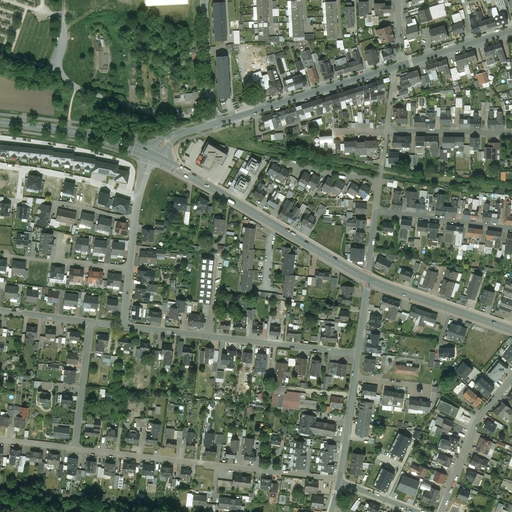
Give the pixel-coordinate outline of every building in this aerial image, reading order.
[(300,0),(291,0),(291,8),(293,8),(301,8),(300,0)] [(503,0),(490,0),(492,8),(496,8),(505,5),(503,0)] [(223,2),(213,3),(213,7),(214,7),(215,10),(213,10),(214,18),(215,18),(215,22),(224,21),(223,2)] [(367,2),(359,2),(359,19),(362,19),(364,17),(364,13),(368,13),(367,2)] [(350,3),(346,3),(347,7),(344,7),(345,23),(347,23),(348,28),(351,27),(351,23),(354,23),(353,7),(350,7),(350,3)] [(384,3),(374,4),(374,10),(374,13),(375,13),(383,13),(383,16),(388,15),(388,12),(390,12),(390,6),(384,6),(384,3)] [(439,5),(419,11),(422,23),(436,19),(434,11),(445,8),(444,5),(444,3),(439,5)] [(434,11),(436,19),(446,15),(445,8),(434,11)] [(477,17),(475,11),(473,11),(471,12),(474,24),(471,25),(473,33),(481,30),(478,23),(477,17)] [(459,13),(454,15),(457,25),(452,27),(455,34),(464,31),(462,27),(464,27),(461,19),(459,14),(459,13)] [(497,17),(494,18),(496,26),(505,23),(503,15),(497,17)] [(490,19),(485,21),(488,28),(496,26),(494,18),(490,19)] [(225,21),(215,22),(216,26),(214,26),(214,34),(216,34),(216,36),(215,36),(215,40),(226,40),(225,21)] [(481,22),(478,23),(481,30),(488,28),(485,21),(481,22)] [(445,25),(430,30),(433,41),(436,40),(438,41),(444,40),(445,37),(448,36),(445,25)] [(389,26),(375,31),(377,35),(379,34),(380,36),(379,36),(381,41),(382,40),(383,42),(390,40),(393,39),(392,36),(393,36),(391,32),(389,26)] [(406,30),(407,34),(406,34),(408,39),(419,36),(418,32),(419,31),(417,27),(409,29),(406,30)] [(304,41),(295,41),(296,45),(299,53),(305,51),(304,48),(309,46),(308,40),(307,40),(304,41)] [(501,43),(493,46),(496,53),(498,53),(502,51),(503,51),(501,43)] [(493,46),(484,48),(487,56),(493,54),(496,53),(493,46)] [(258,71),(251,48),(248,49),(248,47),(245,48),(252,72),(250,72),(253,82),(258,80),(257,77),(262,76),(260,71),(259,71),(258,71)] [(374,48),(365,51),(369,64),(372,63),(372,64),(375,63),(375,62),(378,61),(374,48)] [(305,51),(299,53),(301,60),(304,68),(306,68),(307,69),(314,67),(313,65),(308,50),(305,51)] [(386,52),(381,53),(382,56),(383,61),(393,58),(391,50),(386,52)] [(474,51),(464,54),(467,62),(472,61),(473,64),(478,63),(474,51)] [(464,54),(455,57),(460,73),(465,71),(463,65),(467,64),(467,62),(464,54)] [(493,54),(487,56),(487,58),(486,59),(488,65),(495,63),(493,54)] [(274,55),(268,56),(270,64),(276,62),(274,55)] [(227,56),(216,57),(216,65),(218,65),(218,70),(217,70),(217,79),(228,78),(227,56)] [(360,58),(355,59),(356,60),(354,61),(348,63),(351,71),(362,67),(360,58)] [(280,59),(276,60),(280,74),(284,73),(280,59)] [(319,61),(318,62),(321,71),(322,71),(324,79),(333,77),(328,62),(327,59),(319,61)] [(301,60),(295,62),(297,70),(301,69),(303,75),(306,74),(304,68),(301,60)] [(445,60),(436,63),(438,71),(443,69),(445,74),(449,73),(448,70),(446,61),(445,60)] [(344,64),(341,65),(344,73),(351,71),(348,63),(344,64)] [(436,63),(426,66),(428,74),(432,73),(434,80),(438,78),(436,72),(438,71),(436,63)] [(338,66),(334,67),(336,76),(344,73),(341,65),(338,66)] [(273,70),(272,67),(271,68),(266,69),(268,74),(271,83),(278,80),(275,70),(273,70)] [(314,67),(307,69),(311,83),(319,81),(314,67)] [(418,71),(408,74),(408,76),(411,86),(412,87),(412,86),(415,85),(415,82),(420,80),(420,81),(421,81),(418,71)] [(486,72),(479,74),(482,84),(489,82),(486,72)] [(262,76),(257,77),(258,80),(261,90),(260,90),(261,91),(264,98),(272,95),(268,84),(271,83),(268,74),(262,76)] [(301,75),(291,78),(295,89),(304,86),(301,75)] [(402,89),(399,90),(400,96),(403,95),(408,94),(406,88),(411,86),(408,76),(400,78),(402,83),(400,84),(402,89)] [(228,78),(217,79),(217,83),(219,83),(219,87),(218,87),(218,98),(229,98),(228,78)] [(291,78),(282,81),(286,92),(295,89),(291,78)] [(271,83),(268,84),(272,95),(272,96),(282,93),(278,80),(271,83)] [(382,80),(374,82),(377,89),(381,88),(384,87),(382,80)] [(374,82),(368,84),(370,92),(374,90),(377,89),(374,82)] [(370,92),(368,84),(361,87),(363,94),(363,96),(367,96),(366,93),(370,92)] [(361,87),(353,89),(355,96),(363,94),(361,87)] [(355,96),(353,89),(345,92),(347,99),(351,98),(355,96)] [(345,92),(337,94),(339,101),(344,100),(347,99),(345,92)] [(337,94),(330,96),(332,104),(336,102),(339,101),(337,94)] [(330,96),(322,99),(325,108),(325,109),(328,108),(327,105),(332,104),(330,96)] [(322,99),(313,101),(317,114),(317,115),(322,113),(321,109),(325,108),(322,99)] [(310,102),(302,105),(304,112),(307,112),(312,110),(310,102)] [(302,105),(294,107),(296,115),(300,113),(304,112),(302,105)] [(294,107),(286,110),(288,117),(292,116),(296,115),(294,107)] [(406,111),(400,111),(400,109),(395,109),(395,114),(396,114),(396,123),(406,123),(406,114),(406,111)] [(286,110),(278,112),(280,120),(284,119),(288,117),(286,110)] [(278,112),(270,115),(272,122),(276,121),(280,120),(278,112)] [(270,115),(262,117),(265,128),(268,126),(269,127),(270,127),(270,130),(274,128),(272,122),(270,115)] [(441,115),(440,115),(440,117),(440,123),(450,123),(450,115),(446,115),(441,115)] [(425,117),(415,117),(414,127),(419,127),(419,126),(425,126),(425,119),(425,117)] [(464,119),(460,119),(460,128),(470,128),(470,120),(470,119),(470,118),(465,118),(465,119),(464,119)] [(474,120),(470,120),(470,128),(480,128),(480,120),(474,120)] [(490,120),(488,120),(488,128),(496,128),(496,120),(494,120),(490,120)] [(498,121),(496,120),(496,128),(504,129),(504,120),(502,120),(502,121),(498,121)] [(331,136),(319,137),(320,149),(324,149),(324,148),(327,148),(327,149),(332,148),(331,136)] [(402,137),(393,136),(393,146),(402,146),(402,137)] [(425,137),(416,137),(415,145),(422,145),(425,145),(425,142),(425,137)] [(438,137),(429,137),(429,142),(425,142),(425,145),(432,145),(432,152),(437,152),(438,152),(438,137)] [(455,137),(443,137),(443,150),(443,152),(446,152),(450,152),(450,147),(455,147),(455,137)] [(464,138),(455,137),(455,147),(458,148),(459,148),(459,156),(463,156),(463,146),(464,138)] [(479,138),(470,138),(470,146),(473,146),(473,150),(474,150),(479,150),(479,146),(479,138)] [(350,142),(344,142),(344,152),(354,151),(354,154),(354,140),(351,140),(350,142)] [(366,141),(358,141),(358,140),(354,140),(354,154),(366,154),(366,155),(366,142),(366,141)] [(366,142),(366,155),(371,155),(371,153),(376,152),(376,141),(366,142)] [(228,154),(207,142),(201,153),(205,156),(200,165),(209,170),(215,161),(222,166),(228,154)] [(496,143),(489,143),(489,146),(490,146),(489,148),(485,148),(485,152),(485,156),(490,156),(490,159),(496,159),(496,149),(496,143)] [(10,146),(0,144),(0,153),(1,154),(1,156),(6,156),(6,154),(9,155),(10,146)] [(21,147),(10,146),(9,155),(12,155),(11,157),(16,157),(16,156),(20,156),(21,147)] [(31,148),(21,147),(20,156),(22,156),(22,158),(27,159),(27,157),(30,157),(31,148)] [(42,150),(31,148),(30,157),(33,157),(33,159),(38,160),(38,158),(41,158),(42,150)] [(235,156),(239,158),(243,151),(238,149),(235,156)] [(53,151),(42,150),(41,158),(43,158),(43,160),(48,161),(48,159),(51,159),(51,161),(53,151)] [(53,151),(51,161),(54,161),(54,163),(59,163),(59,162),(62,162),(63,153),(53,152),(53,151)] [(386,167),(391,167),(392,163),(399,163),(399,152),(387,152),(386,167)] [(74,154),(63,153),(62,162),(65,162),(64,164),(69,165),(70,163),(73,163),(73,156),(74,154)] [(84,157),(73,156),(73,163),(72,165),(75,165),(75,167),(80,168),(80,166),(83,166),(84,157)] [(94,159),(84,157),(83,166),(85,167),(85,168),(90,169),(90,168),(92,168),(92,172),(94,159)] [(246,166),(244,169),(254,175),(257,171),(259,168),(261,163),(251,157),(250,160),(246,166)] [(95,159),(94,159),(92,172),(114,176),(115,169),(116,165),(94,161),(95,159)] [(281,169),(273,164),(267,173),(276,178),(281,169)] [(289,172),(281,168),(281,169),(276,178),(277,177),(280,179),(280,180),(283,182),(289,172)] [(129,172),(115,169),(114,176),(115,176),(115,180),(127,183),(129,172)] [(308,177),(303,174),(298,182),(301,183),(300,185),(304,188),(305,186),(311,177),(309,175),(308,177)] [(311,177),(305,186),(311,190),(313,190),(315,186),(320,178),(312,174),(311,177)] [(27,188),(33,189),(35,176),(32,176),(29,176),(28,179),(27,187),(27,188)] [(33,189),(39,190),(41,181),(42,178),(39,178),(39,177),(35,176),(33,189)] [(247,188),(248,188),(248,186),(251,182),(245,178),(240,176),(239,179),(237,182),(247,188)] [(323,184),(321,189),(328,193),(330,191),(335,182),(327,177),(323,184)] [(344,184),(337,179),(335,182),(330,191),(337,195),(338,195),(340,192),(344,184)] [(65,182),(63,192),(71,194),(72,194),(74,187),(74,184),(65,182)] [(247,188),(237,182),(235,185),(234,188),(243,194),(246,189),(247,190),(248,188),(247,188)] [(360,188),(352,183),(349,188),(347,192),(354,196),(356,193),(360,188)] [(360,188),(356,193),(364,198),(366,194),(370,188),(362,184),(360,188)] [(313,190),(311,190),(309,194),(312,197),(317,189),(318,188),(315,186),(313,190)] [(257,187),(252,194),(261,200),(266,192),(262,190),(257,187)] [(279,192),(275,189),(272,193),(273,193),(271,196),(276,198),(279,192)] [(294,193),(289,190),(285,197),(287,198),(290,200),(294,193)] [(401,191),(394,190),(392,208),(401,210),(402,205),(403,201),(402,201),(400,201),(401,191)] [(108,199),(110,195),(100,191),(98,198),(99,198),(98,203),(106,205),(108,199)] [(415,193),(411,192),(410,193),(407,193),(406,197),(408,197),(408,202),(408,203),(414,203),(415,200),(415,193)] [(271,196),(271,195),(266,203),(275,208),(279,200),(276,198),(271,196)] [(120,210),(123,199),(116,197),(115,199),(113,206),(113,207),(120,210)] [(208,202),(200,197),(196,205),(199,206),(203,209),(208,202)] [(187,199),(174,198),(173,208),(174,207),(185,208),(185,210),(186,210),(187,199)] [(287,198),(280,211),(281,211),(278,216),(285,220),(290,213),(290,212),(288,211),(293,203),(289,201),(290,200),(287,198)] [(129,205),(130,202),(123,199),(120,210),(124,211),(126,212),(129,205)] [(0,202),(0,214),(9,216),(10,204),(3,203),(0,202)] [(21,207),(17,207),(16,218),(28,219),(29,208),(28,208),(28,206),(29,203),(27,203),(22,203),(21,207)] [(366,204),(355,203),(355,209),(354,213),(361,214),(361,213),(365,213),(366,204)] [(414,203),(408,203),(407,210),(416,212),(417,204),(414,203)] [(44,205),(42,204),(40,210),(42,210),(41,213),(39,214),(39,217),(48,219),(50,206),(44,205)] [(307,206),(302,204),(299,209),(298,211),(300,212),(302,214),(307,206)] [(424,205),(419,204),(417,204),(416,212),(424,213),(425,205),(424,205)] [(132,206),(129,205),(126,212),(124,211),(123,215),(128,214),(131,214),(132,206)] [(203,209),(199,206),(196,210),(195,213),(200,215),(203,209)] [(437,206),(436,214),(442,215),(445,215),(446,215),(447,207),(443,207),(437,206)] [(295,207),(292,214),(297,217),(296,217),(297,217),(300,212),(298,211),(299,209),(295,207)] [(320,208),(319,207),(316,212),(321,215),(324,210),(320,208)] [(451,208),(447,207),(446,215),(446,216),(456,217),(457,209),(451,208)] [(76,213),(58,209),(56,220),(60,221),(73,224),(76,213)] [(468,211),(464,210),(463,218),(470,219),(471,211),(468,211)] [(474,212),(471,211),(470,219),(477,220),(478,212),(474,212)] [(488,213),(483,212),(482,220),(490,221),(492,213),(488,213)] [(80,221),(80,224),(86,225),(88,214),(82,213),(80,221)] [(292,214),(290,213),(285,220),(292,224),(296,217),(297,217),(292,214)] [(495,213),(492,213),(490,221),(499,222),(500,214),(495,213)] [(94,215),(88,214),(86,225),(91,227),(92,224),(94,215)] [(315,220),(305,214),(301,222),(311,228),(315,220)] [(324,214),(323,223),(332,224),(333,215),(324,214)] [(48,219),(39,217),(40,218),(40,220),(38,221),(37,224),(46,226),(47,219),(48,219)] [(106,219),(100,218),(98,225),(97,229),(103,230),(106,219)] [(55,220),(51,219),(49,225),(58,227),(59,222),(54,221),(55,220)] [(111,220),(106,219),(103,230),(109,231),(110,229),(111,220)] [(215,219),(214,219),(213,233),(223,234),(224,220),(220,220),(215,219)] [(365,220),(356,219),(355,220),(355,227),(364,228),(365,220)] [(412,221),(402,220),(401,229),(407,229),(411,230),(412,221)] [(118,222),(116,230),(115,232),(116,232),(117,234),(125,235),(127,229),(126,229),(127,224),(125,224),(125,223),(120,222),(118,222)] [(394,224),(384,222),(383,231),(393,232),(394,224)] [(428,223),(418,222),(417,230),(426,231),(428,223)] [(439,224),(430,223),(429,231),(430,231),(437,232),(438,232),(439,224)] [(455,226),(447,225),(446,233),(452,234),(454,234),(455,226)] [(463,228),(455,226),(454,234),(456,235),(461,235),(462,236),(463,228)] [(251,228),(245,228),(246,228),(245,232),(243,244),(244,244),(243,248),(243,249),(245,249),(244,253),(242,265),(243,265),(242,269),(244,270),(244,274),(243,273),(241,286),(242,286),(241,290),(250,291),(253,270),(251,270),(254,250),(252,249),(254,229),(251,228)] [(153,231),(145,230),(145,232),(142,232),(142,241),(152,242),(153,231)] [(437,232),(430,231),(429,238),(428,238),(427,244),(431,245),(437,246),(438,244),(439,238),(438,238),(436,238),(437,232)] [(495,232),(487,231),(485,247),(492,248),(493,239),(495,232)] [(364,233),(356,232),(355,237),(354,237),(353,242),(363,243),(364,233)] [(502,233),(495,232),(493,239),(496,240),(500,240),(502,233)] [(52,234),(41,233),(41,240),(42,240),(41,245),(40,245),(39,252),(50,254),(51,245),(53,246),(53,242),(51,242),(52,234)] [(24,235),(18,234),(17,244),(22,244),(22,245),(28,246),(28,239),(28,235),(24,235)] [(146,252),(140,252),(139,261),(150,263),(151,262),(153,260),(155,260),(156,255),(156,252),(151,252),(150,252),(146,251),(146,252)] [(289,254),(285,253),(285,254),(283,274),(291,275),(293,259),(294,255),(289,254)] [(396,255),(388,254),(385,259),(391,262),(392,263),(396,255)] [(385,259),(380,257),(376,265),(382,268),(381,271),(386,274),(392,263),(391,262),(385,259)] [(213,260),(202,258),(201,263),(203,263),(202,267),(201,267),(200,275),(201,275),(201,278),(200,278),(199,283),(201,283),(198,303),(203,303),(209,304),(211,284),(210,284),(213,260)] [(413,273),(403,269),(400,277),(410,281),(413,273)] [(428,270),(426,277),(435,281),(438,273),(436,272),(428,270)] [(449,270),(448,270),(447,273),(446,276),(445,276),(447,277),(454,279),(456,280),(458,273),(449,270)] [(147,272),(138,271),(137,281),(142,281),(142,280),(146,280),(147,272)] [(151,272),(150,272),(150,271),(147,271),(147,272),(146,280),(153,281),(154,278),(159,278),(160,273),(151,272)] [(328,273),(315,272),(314,278),(317,278),(316,287),(320,288),(322,278),(324,278),(324,279),(328,280),(328,273)] [(291,275),(283,274),(282,274),(285,275),(283,295),(292,296),(294,280),(293,280),(294,275),(291,275)] [(482,277),(474,274),(472,282),(480,285),(482,277)] [(435,281),(426,277),(423,285),(427,286),(432,288),(435,281)] [(446,280),(444,279),(442,286),(453,290),(455,283),(453,282),(446,280)] [(480,285),(472,282),(469,289),(477,292),(480,285)] [(353,288),(344,286),(344,287),(342,286),(341,287),(341,290),(342,291),(343,291),(341,303),(350,304),(351,296),(351,294),(352,293),(353,288)] [(453,290),(442,286),(440,293),(450,296),(453,290)] [(511,289),(505,287),(502,293),(504,294),(511,296),(511,289)] [(149,295),(144,294),(145,289),(146,289),(136,288),(135,298),(143,299),(143,300),(149,301),(149,295)] [(477,292),(469,289),(467,297),(469,298),(474,300),(477,292)] [(37,291),(27,290),(26,301),(37,303),(38,292),(38,291),(37,291)] [(494,293),(485,290),(483,295),(484,295),(481,301),(490,304),(494,293)] [(277,294),(254,291),(253,297),(276,300),(277,294)] [(55,293),(48,292),(47,301),(57,303),(58,295),(58,293),(55,293)] [(467,297),(462,295),(459,304),(466,306),(469,298),(467,297)] [(392,300),(384,297),(381,305),(386,307),(389,308),(392,300)] [(511,302),(510,302),(503,299),(501,305),(511,309),(511,307),(511,302)] [(117,301),(108,300),(106,309),(116,310),(117,303),(118,301),(117,301)] [(182,301),(176,300),(176,306),(177,307),(177,308),(179,308),(178,311),(183,312),(184,305),(185,302),(181,302),(182,301)] [(400,303),(392,300),(389,308),(397,311),(398,311),(400,303)] [(511,309),(501,305),(502,306),(501,308),(500,308),(499,310),(496,309),(495,313),(507,318),(508,315),(509,315),(510,314),(510,313),(510,312),(511,309)] [(139,306),(133,306),(133,311),(132,311),(131,314),(132,315),(132,319),(141,320),(141,313),(143,313),(144,309),(144,307),(139,306)] [(175,308),(170,307),(169,318),(177,319),(178,311),(179,308),(177,308),(175,308)] [(418,318),(418,320),(417,320),(415,324),(419,326),(421,319),(424,311),(412,307),(410,315),(409,315),(410,315),(414,317),(418,318)] [(397,311),(389,308),(389,309),(386,317),(392,319),(393,316),(395,316),(397,311)] [(161,313),(149,311),(148,316),(150,316),(149,320),(160,322),(161,313)] [(349,313),(340,311),(339,319),(348,321),(349,313)] [(437,315),(424,311),(421,319),(424,320),(434,323),(437,315)] [(410,315),(402,312),(402,314),(400,320),(403,321),(406,314),(409,315),(410,315)] [(202,316),(189,315),(188,325),(202,327),(204,318),(204,316),(202,316)] [(373,315),(371,315),(369,324),(378,326),(379,322),(381,323),(382,316),(373,315)] [(241,323),(236,323),(235,330),(245,332),(246,324),(245,324),(246,317),(242,316),(241,323)] [(224,321),(221,320),(220,324),(220,329),(229,330),(230,324),(230,322),(224,321)] [(461,326),(457,325),(457,326),(451,324),(451,325),(447,336),(451,337),(450,338),(459,341),(459,340),(463,341),(467,329),(464,328),(461,327),(461,326)] [(262,326),(253,325),(252,333),(261,334),(262,326)] [(280,327),(270,326),(269,335),(279,336),(280,327)] [(37,328),(27,327),(26,335),(30,336),(33,336),(33,338),(33,337),(36,338),(37,328)] [(292,328),(287,328),(286,337),(296,338),(297,329),(292,328)] [(46,329),(45,337),(43,336),(43,341),(48,342),(48,340),(50,340),(50,338),(54,338),(55,330),(46,329)] [(80,333),(70,332),(67,332),(67,335),(66,339),(69,339),(69,340),(79,341),(80,333)] [(325,333),(321,332),(320,341),(328,341),(329,333),(325,333)] [(332,333),(329,333),(328,341),(335,342),(336,334),(332,333)] [(108,336),(96,335),(96,339),(98,339),(98,342),(97,342),(96,351),(97,348),(101,348),(102,347),(103,347),(104,344),(107,344),(108,336)] [(128,338),(119,337),(118,345),(122,346),(122,348),(122,349),(130,350),(130,347),(133,348),(134,343),(131,343),(128,342),(128,338)] [(139,349),(136,349),(135,357),(139,357),(139,356),(143,357),(143,351),(149,352),(150,344),(140,342),(139,349)] [(371,342),(367,342),(366,351),(373,352),(373,351),(377,352),(378,343),(371,342)] [(172,346),(162,345),(161,354),(165,355),(167,355),(167,353),(171,354),(171,351),(172,346)] [(192,348),(182,347),(181,354),(181,355),(183,356),(191,357),(192,348)] [(212,358),(213,349),(205,348),(205,352),(204,358),(208,358),(212,358)] [(454,348),(446,348),(446,357),(450,357),(454,357),(454,348)] [(235,351),(227,350),(227,355),(225,354),(224,364),(224,367),(234,368),(235,351)] [(167,353),(167,355),(165,355),(164,357),(163,364),(170,365),(171,363),(172,363),(173,354),(172,354),(173,352),(171,351),(171,354),(167,353)] [(205,352),(201,351),(200,361),(202,361),(204,364),(208,364),(208,358),(204,358),(205,352)] [(252,353),(243,352),(242,362),(251,363),(252,353)] [(77,354),(71,353),(71,356),(67,356),(66,363),(74,364),(76,364),(77,354)] [(266,355),(257,354),(256,363),(265,364),(266,355)] [(388,356),(383,355),(382,357),(381,364),(389,365),(389,359),(387,359),(388,356)] [(191,357),(183,356),(182,364),(190,365),(191,357)] [(305,359),(298,358),(298,361),(296,360),(296,359),(289,359),(288,365),(295,365),(294,372),(297,372),(297,373),(303,374),(305,359)] [(375,359),(365,358),(364,371),(369,371),(374,371),(375,362),(374,362),(375,360),(375,359)] [(321,361),(312,360),(310,375),(319,376),(321,361)] [(508,367),(499,360),(488,373),(497,380),(508,367)] [(337,363),(330,362),(328,374),(334,375),(335,369),(337,369),(337,363)] [(470,375),(475,370),(465,362),(461,367),(470,375)] [(287,364),(277,363),(274,385),(284,386),(285,378),(286,373),(286,370),(287,364)] [(346,364),(338,363),(337,363),(337,369),(335,369),(334,375),(338,375),(338,378),(343,379),(343,376),(345,376),(346,364)] [(412,368),(396,365),(395,372),(411,374),(412,368)] [(466,380),(470,375),(461,367),(457,372),(466,380)] [(75,371),(64,370),(66,370),(65,375),(64,375),(62,375),(61,376),(61,381),(74,382),(75,371)] [(217,371),(217,372),(216,378),(223,379),(224,372),(217,371)] [(483,385),(480,390),(486,395),(492,387),(486,382),(483,385)] [(284,386),(274,385),(273,393),(283,394),(284,386)] [(371,387),(363,385),(362,393),(370,395),(371,387)] [(459,387),(457,385),(453,391),(457,395),(462,389),(459,387)] [(475,394),(468,389),(463,396),(469,401),(476,407),(482,400),(475,394)] [(394,392),(385,391),(383,405),(392,406),(394,392)] [(300,393),(287,392),(287,394),(283,394),(273,393),(272,403),(282,404),(281,407),(282,407),(288,408),(289,405),(298,406),(299,400),(300,393)] [(402,393),(394,392),(392,406),(400,407),(402,393)] [(44,393),(41,393),(39,402),(49,403),(50,395),(44,394),(44,393)] [(72,396),(62,395),(61,403),(71,404),(72,396)] [(343,398),(331,397),(330,407),(341,409),(343,398)] [(304,401),(299,400),(298,406),(300,406),(315,408),(316,402),(304,401)] [(419,401),(410,400),(409,408),(418,409),(419,401)] [(453,406),(441,400),(437,409),(449,414),(450,414),(456,417),(459,409),(453,406)] [(372,403),(361,401),(360,405),(359,407),(360,407),(359,411),(371,413),(372,403)] [(419,401),(418,409),(426,411),(427,402),(419,401)] [(510,408),(502,402),(494,412),(501,418),(504,415),(510,420),(511,418),(511,411),(509,409),(510,408)] [(28,409),(20,408),(20,410),(20,414),(21,414),(21,415),(20,415),(20,417),(24,417),(24,418),(27,418),(28,409)] [(371,413),(359,411),(356,435),(367,436),(371,413)] [(335,425),(314,421),(315,417),(315,416),(310,416),(302,414),(299,431),(312,434),(312,433),(327,436),(327,434),(334,436),(335,425)] [(6,417),(0,416),(0,420),(0,424),(8,426),(9,417),(6,417)] [(20,417),(16,417),(16,420),(15,420),(14,427),(19,427),(23,428),(24,418),(24,417),(20,417)] [(445,420),(438,417),(435,423),(442,427),(446,419),(445,419),(445,420)] [(453,423),(446,419),(442,427),(450,430),(453,423)] [(485,429),(483,431),(491,435),(496,427),(497,426),(493,424),(488,421),(485,426),(484,425),(482,427),(485,429)] [(495,421),(493,424),(497,426),(496,427),(501,429),(503,425),(495,421)] [(160,424),(152,423),(150,435),(157,436),(159,436),(160,424)] [(443,429),(434,425),(431,431),(441,435),(443,429)] [(68,429),(58,428),(57,436),(67,437),(68,429)] [(174,429),(166,428),(164,439),(166,440),(167,439),(172,440),(173,434),(174,434),(174,429)] [(139,434),(134,434),(134,430),(130,430),(130,433),(129,442),(138,443),(139,434)] [(415,430),(412,437),(417,439),(421,431),(415,430)] [(117,432),(107,431),(106,439),(116,441),(117,432)] [(209,433),(206,433),(204,446),(206,446),(209,446),(209,443),(213,443),(214,433),(209,432),(209,433)] [(411,439),(399,434),(390,451),(403,457),(411,439)] [(150,435),(147,435),(146,444),(151,445),(151,443),(156,444),(157,436),(150,435)] [(281,438),(272,436),(270,444),(279,445),(281,438)] [(459,440),(451,437),(449,441),(446,440),(445,443),(443,442),(441,446),(440,445),(440,446),(447,448),(455,452),(459,440)] [(250,439),(245,438),(244,447),(244,448),(246,449),(246,451),(251,452),(251,448),(253,448),(254,440),(250,440),(250,439)] [(492,442),(482,438),(481,441),(479,442),(478,444),(490,448),(492,442)] [(172,440),(167,439),(166,440),(166,446),(176,448),(177,440),(172,440)] [(187,440),(186,449),(194,450),(195,441),(193,441),(187,440)] [(231,440),(231,443),(230,450),(236,450),(237,451),(238,446),(239,440),(237,440),(231,440)] [(294,441),(293,448),(305,449),(305,447),(305,442),(294,441)] [(324,444),(324,451),(332,452),(335,453),(336,450),(335,450),(336,445),(324,444)] [(490,448),(478,444),(478,445),(479,447),(477,451),(479,451),(487,454),(490,448)] [(209,446),(206,446),(205,455),(215,456),(216,447),(209,446)] [(21,451),(10,449),(9,454),(11,454),(10,458),(15,459),(20,459),(20,456),(21,456),(21,451)] [(230,450),(226,449),(225,457),(235,458),(236,450),(230,450)] [(321,450),(320,457),(332,458),(332,457),(331,457),(332,452),(324,451),(321,450)] [(246,451),(245,451),(244,460),(255,461),(256,452),(251,452),(246,451)] [(41,453),(30,452),(29,460),(41,462),(42,455),(42,456),(40,456),(41,453)] [(363,455),(353,453),(352,462),(362,463),(363,455)] [(60,455),(48,454),(47,465),(52,465),(52,464),(59,465),(60,455)] [(445,455),(440,454),(437,462),(442,464),(449,467),(453,458),(445,455)] [(488,461),(474,456),(471,464),(485,469),(488,461)] [(77,459),(69,458),(68,469),(76,470),(77,459)] [(498,462),(490,459),(489,463),(496,465),(495,467),(498,462)] [(442,464),(437,462),(433,460),(431,465),(440,468),(442,464)] [(95,462),(87,461),(85,471),(85,472),(86,472),(94,473),(95,462)] [(362,463),(352,462),(350,474),(360,475),(362,463)] [(114,464),(106,463),(105,469),(104,474),(114,475),(114,471),(114,464)] [(135,464),(128,463),(124,463),(123,473),(128,474),(128,472),(134,472),(134,474),(135,464)] [(420,466),(419,469),(413,465),(411,464),(409,468),(411,469),(417,473),(424,477),(428,470),(420,466)] [(154,466),(143,465),(141,475),(146,475),(147,474),(153,475),(154,466)] [(173,468),(162,467),(161,476),(172,477),(173,468)] [(395,474),(383,468),(374,486),(386,491),(395,474)] [(191,470),(181,469),(180,477),(185,478),(185,477),(190,477),(191,470)] [(476,473),(468,470),(465,478),(474,481),(476,473)] [(446,475),(437,472),(434,480),(437,481),(443,484),(443,483),(446,475)] [(482,476),(476,473),(474,481),(472,484),(477,486),(479,479),(480,480),(482,476)] [(250,478),(233,475),(232,482),(231,488),(232,488),(232,484),(238,484),(238,486),(249,487),(250,478)] [(398,489),(402,490),(402,491),(406,492),(411,478),(403,475),(398,489)] [(411,478),(406,492),(410,494),(410,493),(414,495),(420,482),(411,478)] [(272,480),(261,479),(260,488),(267,489),(267,487),(271,488),(272,484),(272,483),(271,483),(272,480)] [(318,483),(306,481),(304,492),(317,494),(318,483)] [(511,484),(503,481),(502,484),(508,487),(508,489),(511,491),(511,484)] [(432,488),(430,492),(426,490),(423,500),(426,501),(426,502),(434,505),(440,491),(432,488)] [(470,493),(461,489),(457,497),(467,501),(470,493)] [(206,496),(193,495),(192,504),(193,504),(205,506),(206,496)] [(323,497),(312,496),(310,508),(321,510),(323,497)] [(231,499),(227,499),(224,498),(220,498),(219,507),(233,509),(233,510),(240,510),(241,504),(240,504),(240,501),(236,501),(236,500),(235,500),(231,499)] [(370,503),(366,502),(363,508),(367,510),(371,511),(374,511),(376,509),(374,509),(376,505),(370,503)]
